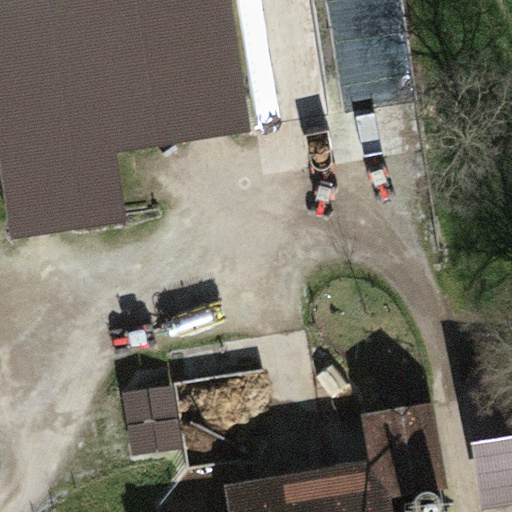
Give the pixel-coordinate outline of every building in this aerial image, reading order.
[(0,0),(0,38),(68,28),(63,0),(0,0)] [(106,147),(242,126),(222,0),(63,0),(68,28),(0,38),(0,128),(16,233),(117,217),(106,147)] [(182,383),(126,386),(129,453),(185,450),(182,383)] [(511,399),(476,405),(489,483),(511,479),(511,399)] [(378,420),(387,476),(389,495),(439,488),(428,413),(378,420)] [(242,511),(392,511),(389,495),(387,476),(241,498),(242,511)]
